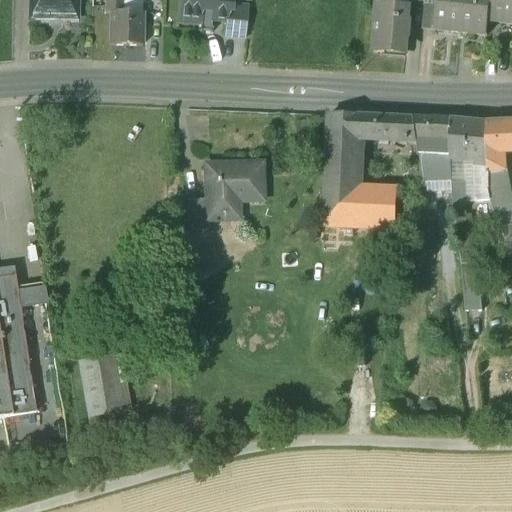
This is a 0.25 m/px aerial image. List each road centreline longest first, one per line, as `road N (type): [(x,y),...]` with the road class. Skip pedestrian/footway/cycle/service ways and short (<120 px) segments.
road 1 (residential): [(511,96),(0,83)]
road 2 (track): [(511,444),(246,447),(18,511)]
